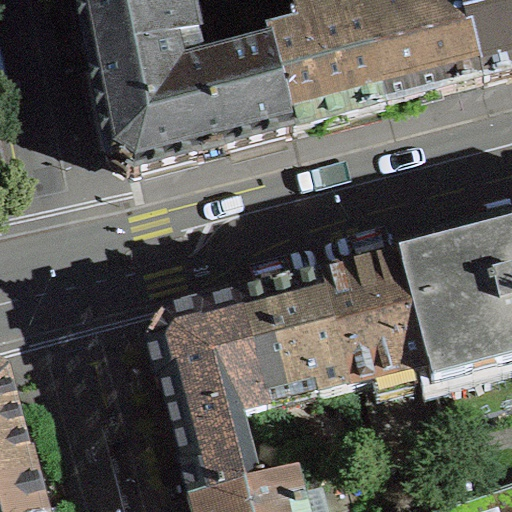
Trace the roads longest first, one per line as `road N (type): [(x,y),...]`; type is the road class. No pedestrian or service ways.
road 1 (secondary): [(511,163),(64,286)]
road 2 (residential): [(9,0),(64,286)]
road 3 (residential): [(64,286),(122,511)]
